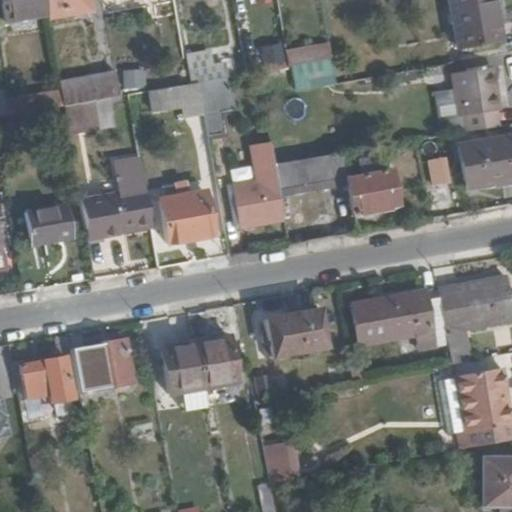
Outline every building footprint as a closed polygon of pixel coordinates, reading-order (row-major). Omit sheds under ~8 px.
[(43,0),(0,0),(0,3),(4,24),(46,17),(43,0)] [(91,13),(88,0),(43,0),(46,17),(47,20),(91,13)] [(498,44),(490,0),(444,0),(454,52),(498,44)] [(312,64),(310,48),(285,52),(288,68),(312,64)] [(211,79),(207,54),(184,58),(188,83),(211,79)] [(495,114),(490,69),(449,75),(454,119),(495,114)] [(122,89),(145,89),(144,70),(122,70),(122,89)] [(121,98),(116,72),(58,83),(60,92),(63,109),(94,103),(121,98)] [(232,109),(227,79),(196,84),(201,115),(205,139),(223,136),(218,111),(232,109)] [(201,115),(196,84),(146,94),(149,114),(178,109),(179,118),(201,115)] [(63,109),(60,92),(3,102),(6,119),(63,109)] [(98,131),(94,103),(63,109),(68,136),(98,131)] [(511,183),(511,138),(455,148),(462,191),(511,183)] [(272,164),(268,143),(249,146),(255,181),(229,185),(236,230),(282,223),(278,197),(272,164)] [(336,152),(272,164),(278,197),(342,185),(336,152)] [(148,226),(136,155),(112,159),(118,189),(106,191),(106,196),(80,201),(87,241),(113,236),(113,231),(148,226)] [(447,157),(428,159),(431,187),(451,185),(447,157)] [(393,207),(386,164),(343,171),(350,215),(393,207)] [(208,236),(201,190),(156,198),(164,244),(208,236)] [(71,240),(65,207),(23,214),(28,247),(71,240)] [(511,321),(511,302),(508,278),(439,291),(439,292),(449,345),(453,366),(468,363),(462,331),(511,321)] [(449,345),(439,292),(397,300),(397,297),(354,304),(361,345),(417,335),(420,349),(449,345)] [(327,347),(321,310),(266,319),(272,357),(327,347)] [(229,337),(160,349),(167,396),(237,384),(229,337)] [(132,388),(124,344),(71,354),(78,398),(132,388)] [(71,401),(64,360),(19,369),(25,409),(71,401)] [(155,401),(149,362),(135,365),(142,402),(155,401)] [(511,441),(511,439),(501,370),(454,379),(463,434),(455,436),(458,451),(511,441)] [(0,439),(10,438),(4,407),(0,408),(0,439)] [(297,480),(291,444),(262,450),(268,485),(297,480)] [(511,509),(511,462),(478,464),(478,511),(511,509)]
